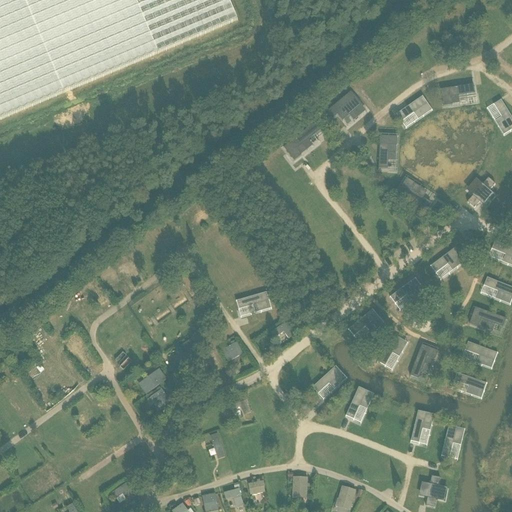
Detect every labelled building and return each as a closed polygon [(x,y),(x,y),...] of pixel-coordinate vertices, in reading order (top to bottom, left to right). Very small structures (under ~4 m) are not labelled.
[(0,0),(0,120),(238,21),(228,0),(0,0)] [(452,99),(475,96),(474,87),(441,92),(444,108),(453,107),(452,99)] [(352,93),(326,114),(331,121),(338,116),(342,122),(349,117),(362,107),(352,93)] [(415,114),(428,105),(423,98),(396,115),(401,123),(415,114)] [(511,118),(501,101),(494,106),(502,119),(511,133),(511,131),(511,118)] [(297,153),(322,133),(316,126),(284,151),(294,164),(302,159),(297,153)] [(381,137),(378,170),(388,171),(388,163),(390,147),(398,147),(398,139),(381,137)] [(411,191),(415,185),(407,180),(398,194),(426,212),(431,204),(411,191)] [(467,205),(474,211),(480,205),(483,202),(489,207),(495,200),(489,195),(494,189),(487,183),(482,189),(481,188),(472,199),(473,199),(467,205)] [(511,199),(498,215),(511,227),(511,226),(511,199)] [(167,227),(161,231),(170,244),(175,240),(167,227)] [(511,249),(495,242),(491,251),(506,257),(511,259),(511,249)] [(449,265),(461,256),(456,249),(430,268),(436,275),(449,265)] [(134,280),(140,276),(128,257),(122,261),(134,280)] [(408,296),(420,286),(415,279),(390,298),(395,305),(408,296)] [(511,288),(487,279),(484,287),(499,293),(511,298),(511,288)] [(97,281),(85,287),(94,303),(106,297),(97,281)] [(249,285),(232,293),(235,300),(253,292),(249,285)] [(270,302),(267,293),(236,302),(239,311),(254,306),(270,302)] [(481,321),(503,329),(506,321),(475,309),(469,325),(478,329),(481,321)] [(366,328),(378,318),(373,311),(372,311),(348,331),(354,338),(366,328)] [(285,324),(272,332),(279,344),(293,336),(285,324)] [(64,342),(68,348),(75,344),(80,353),(86,349),(77,334),(64,342)] [(393,354),(401,340),(393,336),(377,364),(385,368),(393,354)] [(184,357),(196,350),(190,340),(178,347),(184,357)] [(228,363),(243,354),(236,343),(221,351),(228,363)] [(468,343),(465,352),(480,357),(495,363),(498,355),(468,343)] [(435,361),(438,352),(422,346),(410,377),(419,380),(428,358),(435,361)] [(330,385),(339,376),(342,374),(336,367),(334,369),(312,389),(318,395),(330,385)] [(146,395),(168,381),(160,369),(138,383),(146,395)] [(457,374),(454,383),(484,393),(487,385),(457,374)] [(8,389),(22,409),(28,405),(14,385),(8,389)] [(361,407),(366,395),(367,392),(359,388),(357,392),(346,418),(354,421),(361,407)] [(160,400),(164,406),(170,401),(162,390),(147,400),(152,407),(160,400)] [(232,401),(235,414),(249,411),(246,398),(232,401)] [(82,415),(88,423),(81,428),(85,434),(98,425),(88,410),(82,415)] [(423,429),(427,415),(427,414),(418,412),(411,443),(420,445),(423,429)] [(454,444),(458,428),(449,426),(441,457),(450,460),(454,444)] [(228,455),(220,433),(218,434),(225,456),(228,455)] [(210,436),(218,460),(225,457),(217,434),(210,436)] [(29,479),(36,493),(54,484),(47,471),(29,479)] [(292,478),(292,499),(307,499),(307,478),(292,478)] [(420,493),(428,495),(426,507),(434,509),(436,501),(437,501),(440,488),(439,488),(440,480),(432,478),(430,486),(422,484),(420,493)] [(250,497),(265,493),(262,481),(248,485),(250,497)] [(129,483),(111,492),(117,504),(135,496),(129,483)] [(335,506),(350,511),(356,491),(341,486),(335,506)] [(225,502),(233,499),(236,509),(244,507),(239,489),(223,493),(225,502)] [(202,497),(205,511),(218,511),(214,494),(202,497)] [(0,500),(0,511),(7,511),(14,509),(9,496),(0,500)] [(378,511),(380,510),(368,500),(358,511),(378,511)]
